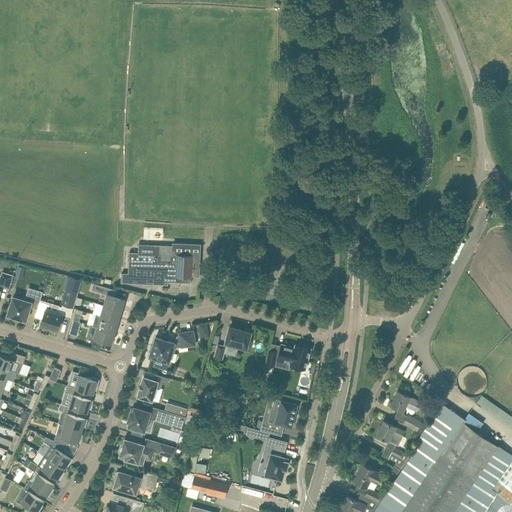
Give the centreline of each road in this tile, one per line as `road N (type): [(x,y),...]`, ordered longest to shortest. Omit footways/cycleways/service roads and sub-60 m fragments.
road 1 (tertiary): [(353,270),(348,86),(330,0)]
road 2 (residential): [(122,368),(146,319),(222,306),(344,337)]
road 3 (unclassified): [(482,169),(475,96),(429,0)]
road 4 (unclassified): [(406,329),(482,169)]
road 5 (residential): [(60,511),(98,442),(122,368)]
road 6 (residential): [(122,368),(0,332)]
